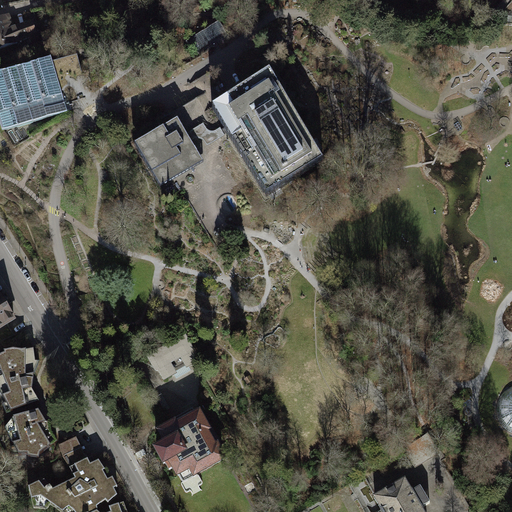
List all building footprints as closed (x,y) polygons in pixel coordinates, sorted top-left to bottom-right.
[(0,48),(16,43),(15,41),(11,29),(6,16),(0,18),(0,48)] [(221,20),(187,40),(189,44),(193,42),(201,56),(231,37),(221,20)] [(11,29),(15,41),(27,36),(29,42),(36,39),(30,22),(11,29)] [(51,58),(0,73),(0,125),(2,132),(67,113),(51,58)] [(226,133),(265,197),(323,162),(269,73),(211,109),(220,124),(226,133)] [(134,146),(159,189),(202,163),(188,140),(184,132),(182,130),(177,120),(134,146)] [(202,122),(184,132),(188,140),(194,136),(202,139),(205,144),(226,133),(220,124),(210,129),(205,128),(202,122)] [(0,295),(0,326),(5,323),(14,318),(0,295)] [(14,318),(5,323),(13,336),(25,330),(16,316),(14,318)] [(199,360),(185,336),(150,356),(163,379),(175,372),(170,364),(181,357),(187,367),(199,360)] [(0,357),(0,393),(5,402),(2,404),(6,414),(39,402),(32,390),(33,374),(39,362),(35,362),(34,349),(22,352),(12,350),(0,357)] [(505,392),(500,398),(497,406),(498,415),(501,423),(506,429),(511,432),(511,386),(511,387),(505,392)] [(4,429),(13,446),(9,448),(13,455),(39,455),(57,442),(51,432),(50,422),(45,422),(38,411),(13,418),(4,429)] [(174,468),(183,483),(224,459),(217,446),(215,448),(205,432),(208,430),(199,414),(189,419),(185,412),(168,422),(171,426),(159,432),(166,445),(157,450),(169,471),(174,468)] [(426,435),(404,448),(415,467),(437,454),(426,435)] [(75,437),(59,445),(63,457),(81,448),(75,437)] [(63,457),(69,467),(87,460),(81,448),(63,457)] [(97,511),(97,507),(105,501),(108,504),(117,495),(113,489),(117,487),(112,477),(107,468),(103,470),(98,461),(95,463),(92,457),(87,460),(69,467),(75,479),(52,490),(45,480),(28,488),(34,509),(47,509),(50,505),(61,511),(97,511)] [(405,481),(375,499),(381,510),(376,511),(423,511),(421,508),(429,502),(420,487),(411,492),(405,481)] [(127,511),(123,503),(109,508),(110,511),(127,511)]
